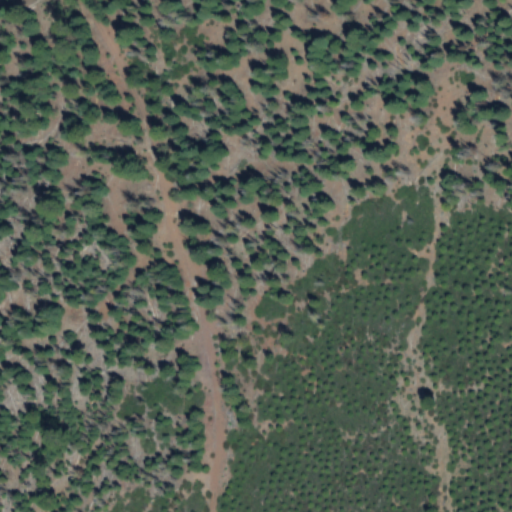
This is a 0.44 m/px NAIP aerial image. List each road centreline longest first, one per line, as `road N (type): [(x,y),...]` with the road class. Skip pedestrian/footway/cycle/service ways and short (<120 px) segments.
road 1 (track): [(215,511),(220,398),(205,292),(159,116),(124,30),(102,0)]
road 2 (track): [(459,0),(424,317),(447,511)]
